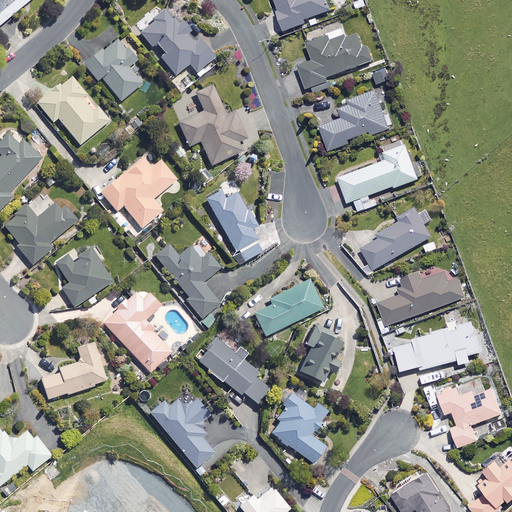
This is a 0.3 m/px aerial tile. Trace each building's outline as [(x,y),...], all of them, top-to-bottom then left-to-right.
[(0,0),(0,23),(27,0),(0,0)] [(272,0),(279,16),(276,17),(281,32),(303,23),(302,21),(329,10),(325,0),(272,0)] [(362,0),(355,0),(350,2),(354,13),(366,8),(362,0)] [(146,14),(136,23),(140,28),(137,31),(151,47),(155,44),(163,54),(159,57),(174,75),(187,64),(194,72),(211,58),(174,13),(169,17),(162,9),(150,19),(146,14)] [(357,42),(353,33),(344,36),(341,30),(304,44),(311,61),(296,67),(304,90),(310,87),(313,93),(331,86),(327,77),(370,61),(362,40),(357,42)] [(135,60),(116,38),(101,51),(99,49),(82,63),(96,80),(99,78),(119,101),(140,83),(126,67),(135,60)] [(383,69),(371,74),(376,85),(388,80),(383,69)] [(85,95),(68,75),(35,103),(52,122),(56,118),(78,145),(107,121),(93,104),(88,108),(80,99),(85,95)] [(223,115),(210,86),(193,93),(201,111),(176,123),(187,147),(198,141),(209,166),(240,151),(236,142),(244,138),(232,111),(223,115)] [(387,129),(374,91),(345,100),(347,105),(337,109),(340,119),(319,126),(327,150),(346,144),(345,140),(369,132),(370,135),(387,129)] [(39,158),(8,130),(0,138),(0,208),(11,197),(7,193),(39,158)] [(346,204),(353,201),(357,213),(375,207),(370,194),(393,186),(394,188),(416,180),(404,145),(380,153),(383,161),(337,178),(346,204)] [(149,167),(140,157),(99,192),(114,211),(121,205),(140,228),(160,211),(150,199),(174,179),(158,160),(149,167)] [(223,199),(218,191),(204,199),(241,262),(260,251),(248,229),(254,226),(235,192),(223,199)] [(74,220),(57,199),(35,218),(25,206),(2,225),(18,244),(15,246),(31,265),(51,247),(47,243),(74,220)] [(432,236),(416,208),(398,218),(399,220),(376,234),(378,237),(360,248),(372,270),(432,236)] [(177,256),(167,243),(153,255),(187,297),(185,300),(200,319),(219,303),(201,281),(219,266),(208,252),(199,259),(188,246),(177,256)] [(99,259),(91,247),(71,260),(67,254),(53,263),(67,283),(59,288),(72,307),(111,280),(97,260),(99,259)] [(400,279),(402,284),(394,287),(397,296),(377,303),(385,326),(464,298),(453,266),(420,278),(418,272),(400,279)] [(320,308),(306,279),(267,299),(270,304),(251,313),(263,336),(320,308)] [(142,297),(135,290),(101,323),(148,372),(170,352),(141,322),(158,306),(146,293),(142,297)] [(480,352),(471,321),(409,339),(410,343),(392,348),(399,372),(418,366),(419,370),(457,360),(458,365),(469,362),(467,356),(480,352)] [(328,332),(311,324),(302,343),(308,345),(296,371),(321,383),(339,343),(326,337),(328,332)] [(257,373),(241,361),(247,353),(237,346),(231,353),(212,339),(194,363),(219,382),(220,380),(239,394),(241,392),(256,404),(268,388),(254,377),(257,373)] [(106,381),(92,341),(75,347),(79,360),(57,368),(58,372),(39,379),(46,401),(106,381)] [(464,396),(460,386),(435,395),(443,415),(451,412),(456,426),(449,428),(456,448),(476,440),(470,425),(502,414),(491,386),(464,396)] [(311,409),(288,394),(274,415),(279,418),(268,434),(312,462),(323,445),(309,435),(325,411),(314,404),(311,409)] [(194,400),(176,399),(167,407),(162,402),(149,413),(195,467),(213,452),(199,435),(203,432),(196,424),(207,415),(194,400)] [(0,429),(0,483),(26,464),(31,470),(50,456),(35,435),(31,438),(25,430),(9,442),(0,429)] [(472,511),(492,511),(505,501),(506,503),(511,498),(511,462),(511,461),(511,450),(508,447),(479,470),(485,477),(475,485),(482,493),(467,506),(472,511)] [(437,493),(424,472),(389,495),(400,511),(408,511),(414,508),(416,511),(445,511),(435,495),(437,493)] [(246,492),(233,503),(239,511),(279,511),(285,507),(267,486),(252,499),(246,492)]
